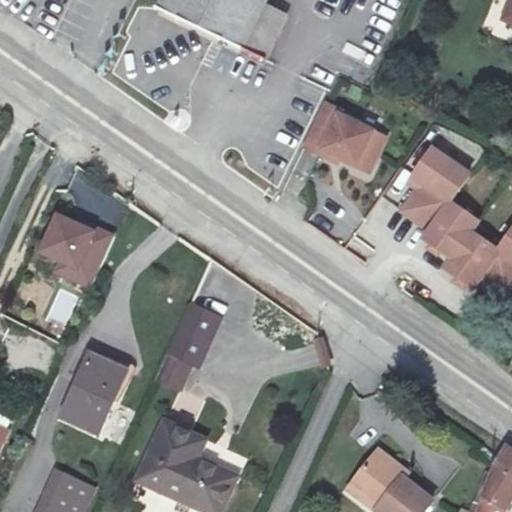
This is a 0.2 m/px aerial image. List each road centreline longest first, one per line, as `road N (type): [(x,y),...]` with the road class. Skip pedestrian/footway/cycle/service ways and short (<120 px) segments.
road 1 (secondary): [(0,49),(376,312)]
road 2 (unknown): [(198,188),(256,115),(311,91),(336,39),(370,15),(374,0)]
road 3 (residential): [(376,312),(280,511)]
road 4 (secondary): [(376,312),(511,409)]
